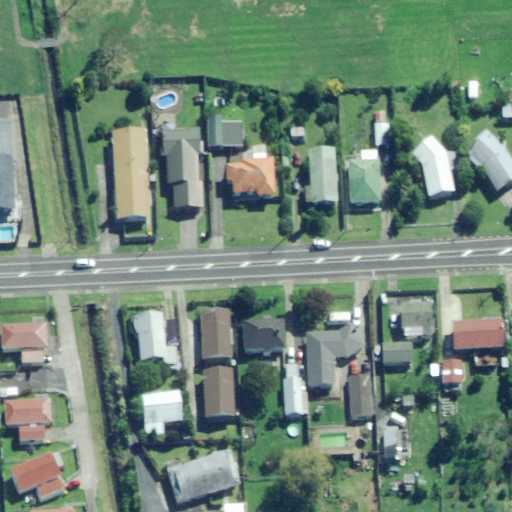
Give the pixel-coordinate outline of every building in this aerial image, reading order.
[(511,122),(511,109),(502,109),(502,123),(511,122)] [(384,128),(384,115),(374,115),(375,128),(375,150),(385,150),(384,128)] [(220,127),(220,122),(207,123),(207,152),(242,152),(242,127),(220,127)] [(0,218),(13,217),(9,128),(0,128),(0,218)] [(303,132),(290,133),(291,142),(304,141),(303,132)] [(199,161),(198,137),(160,138),(161,164),(166,163),(167,192),(172,191),(173,215),(201,214),(200,188),(197,188),(196,162),(199,161)] [(511,186),(511,167),(490,137),(464,156),(478,176),(480,174),(497,197),(511,186)] [(148,225),(144,138),(112,139),(115,226),(148,225)] [(445,158),(431,143),(411,158),(421,170),(428,202),(453,197),(449,175),(460,173),(456,156),(445,158)] [(232,188),(231,201),(255,202),(255,205),(272,206),(274,166),(264,165),(265,151),(246,150),(245,165),(231,164),(231,171),(223,171),(222,188),(232,188)] [(334,209),(335,156),(309,155),(309,192),(304,192),(304,209),(334,209)] [(379,208),(377,158),(360,158),(360,167),(347,167),(349,209),(379,208)] [(430,306),(409,306),(409,312),(400,312),(400,336),(420,335),(420,343),(431,343),(430,306)] [(228,328),(227,315),(200,316),(202,365),(231,364),(231,351),(234,351),(233,327),(228,328)] [(164,350),(161,320),(135,323),(140,366),(163,364),(163,370),(177,369),(175,349),(164,350)] [(285,356),(284,323),(242,324),(243,356),(285,356)] [(502,354),(500,326),(452,329),(453,357),(502,354)] [(45,353),(45,331),(0,331),(0,355),(21,355),(21,367),(43,367),(42,353),(45,353)] [(335,391),(333,363),(347,363),(359,355),(358,343),(352,344),(352,336),(305,339),(307,392),(335,391)] [(411,367),(410,348),(378,350),(379,369),(411,367)] [(461,389),(460,366),(441,367),(442,390),(461,389)] [(297,385),(297,370),(286,370),(286,384),(283,384),(284,420),(307,419),(305,385),(297,385)] [(250,374),(238,375),(238,386),(251,385),(250,374)] [(234,422),(232,375),(203,376),(205,424),(234,422)] [(371,421),(369,381),(348,382),(350,422),(371,421)] [(181,426),(179,396),(141,400),(144,438),(162,436),(161,428),(181,426)] [(49,425),(49,406),(4,407),(4,432),(18,431),(18,446),(44,446),(43,425),(49,425)] [(396,439),(395,427),(385,429),(386,440),(396,439)] [(236,491),(226,456),(165,474),(175,508),(236,491)] [(63,496),(51,460),(9,475),(18,499),(36,493),(40,504),(63,496)]
